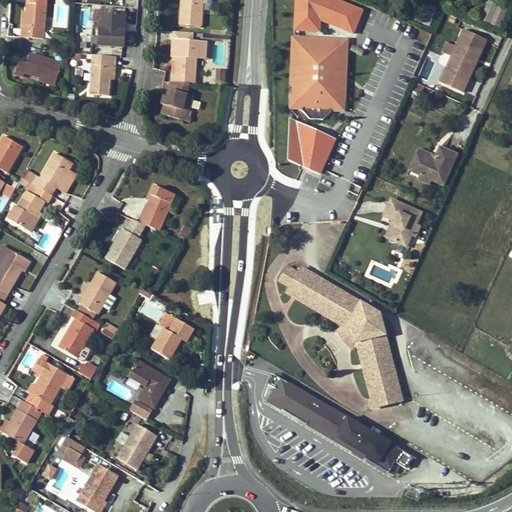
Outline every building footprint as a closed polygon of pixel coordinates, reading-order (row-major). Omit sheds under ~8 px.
[(54,0),(53,26),(67,27),(69,0),(64,0),(54,0)] [(202,0),(184,0),(184,8),(180,7),(179,25),(201,27),(202,4),(202,0)] [(353,34),(363,9),(339,0),(293,0),(292,32),(318,33),(322,22),(353,34)] [(487,0),(479,21),(499,29),(507,9),(487,0)] [(27,3),(27,12),(25,27),(21,27),(21,28),(21,37),(22,38),(42,39),(45,5),(27,3)] [(436,9),(428,6),(420,23),(429,26),(436,9)] [(100,13),(99,23),(98,46),(123,48),(123,47),(124,30),(120,30),(121,14),(100,13)] [(419,29),(414,40),(426,45),(431,34),(419,29)] [(437,84),(464,94),(485,39),(460,29),(454,45),(444,42),(440,52),(448,56),(437,84)] [(340,102),(343,102),(345,41),(293,40),(291,100),(294,101),(299,107),(302,105),(303,106),(304,108),(303,110),(302,111),(309,120),(322,121),(333,112),(332,110),(340,102)] [(486,41),(478,61),(489,65),(496,45),(486,41)] [(177,47),(176,62),(174,74),(172,74),(171,82),(189,83),(195,84),(197,49),(177,47)] [(29,54),(27,63),(19,61),(15,74),(23,76),(24,73),(39,78),(56,83),(62,64),(53,61),(29,54)] [(111,67),(115,68),(116,57),(92,55),(88,95),(110,96),(111,80),(111,67)] [(218,70),(216,81),(225,82),(226,70),(218,70)] [(39,81),(55,86),(56,83),(39,78),(39,81)] [(171,82),(170,82),(168,90),(171,91),(169,98),(166,96),(163,96),(160,105),(164,106),(161,114),(179,119),(182,109),(185,110),(186,107),(189,108),(192,96),(186,95),(189,83),(171,82)] [(290,109),(303,110),(304,108),(303,106),(302,105),(299,107),(294,101),(291,100),(290,109)] [(343,102),(340,102),(332,110),(334,110),(338,110),(343,110),(343,102)] [(179,119),(190,122),(191,118),(186,116),(189,108),(186,107),(185,110),(182,109),(179,119)] [(336,139),(288,119),(286,161),(321,175),(336,139)] [(0,169),(7,174),(22,147),(4,137),(0,143),(0,169)] [(428,163),(432,165),(438,150),(434,149),(430,158),(418,152),(416,157),(428,162),(428,163)] [(438,150),(432,165),(428,163),(428,162),(416,157),(409,173),(441,188),(455,158),(438,150)] [(73,163),(55,153),(41,178),(26,169),(21,178),(31,184),(51,196),(56,188),(57,189),(68,171),(73,163)] [(68,171),(57,189),(62,192),(73,174),(68,171)] [(12,194),(15,189),(7,184),(4,189),(12,194)] [(39,212),(46,202),(49,204),(53,196),(51,196),(31,184),(18,207),(15,206),(8,219),(31,233),(42,214),(39,212)] [(149,198),(152,199),(157,187),(154,186),(149,198)] [(177,195),(157,187),(152,199),(142,223),(147,225),(161,231),(177,195)] [(419,213),(389,200),(382,216),(391,220),(395,222),(388,239),(404,247),(409,236),(414,225),(419,213)] [(134,219),(129,231),(142,237),(147,225),(142,223),(134,219)] [(383,237),(388,239),(395,222),(391,220),(389,225),(383,237)] [(420,227),(414,225),(409,236),(414,238),(420,227)] [(142,237),(129,231),(125,230),(111,260),(132,270),(146,239),(142,237)] [(0,290),(7,294),(21,271),(28,260),(10,250),(0,267),(0,290)] [(31,262),(28,260),(21,271),(24,273),(31,262)] [(379,314),(301,269),(298,274),(287,268),(279,282),(290,288),(287,294),(294,299),(322,315),(341,327),(344,328),(345,329),(356,343),(356,344),(357,347),(363,368),(373,409),(402,401),(379,314)] [(80,305),(99,317),(104,308),(112,296),(118,284),(99,273),(92,285),(85,298),(80,305)] [(89,284),(82,296),(85,298),(92,285),(89,284)] [(111,312),(119,300),(112,296),(104,308),(111,312)] [(77,311),(96,322),(99,317),(80,305),(77,311)] [(66,339),(64,338),(58,347),(77,359),(94,330),(97,332),(101,325),(96,322),(77,311),(76,310),(72,317),(75,319),(67,333),(69,334),(66,339)] [(169,333),(164,330),(158,340),(152,351),(170,361),(181,342),(185,344),(194,330),(177,320),(169,333)] [(119,330),(107,323),(105,327),(117,334),(119,330)] [(114,339),(117,334),(105,327),(102,331),(114,339)] [(337,333),(349,349),(356,344),(356,343),(345,329),(344,328),(337,333)] [(78,358),(84,361),(91,351),(85,347),(78,358)] [(93,379),(97,366),(83,361),(79,374),(93,379)] [(128,377),(145,387),(137,400),(152,410),(170,381),(157,373),(155,375),(151,372),(152,370),(138,361),(128,377)] [(42,375),(48,365),(45,363),(39,373),(42,375)] [(48,365),(42,375),(35,387),(32,386),(27,394),(30,395),(26,403),(42,412),(49,417),(54,409),(50,407),(68,376),(48,365)] [(281,379),(267,403),(362,459),(363,458),(388,473),(402,450),(281,379)] [(14,440),(10,448),(15,451),(12,455),(25,463),(33,451),(22,445),(42,412),(26,403),(23,402),(4,434),(14,440)] [(137,425),(116,459),(136,470),(157,437),(137,425)] [(66,436),(56,455),(78,467),(89,449),(66,436)] [(79,500),(93,511),(99,511),(107,503),(125,482),(106,467),(79,500)] [(27,511),(29,505),(19,503),(16,511),(27,511)] [(102,511),(109,505),(107,503),(99,511),(102,511)]
